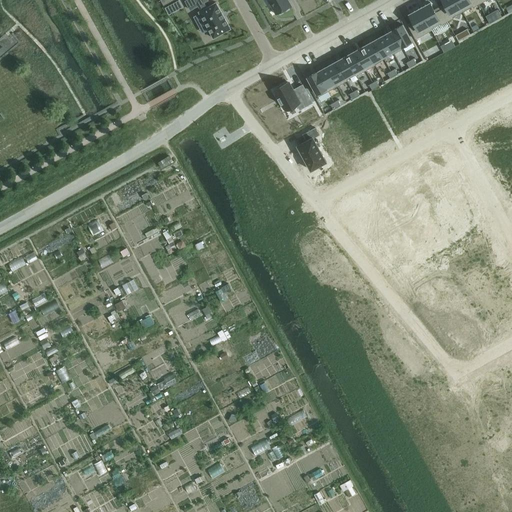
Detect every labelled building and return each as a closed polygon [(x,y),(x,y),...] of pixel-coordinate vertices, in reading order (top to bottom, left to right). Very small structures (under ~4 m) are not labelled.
[(179,0),(178,0),(173,3),(177,10),(183,7),(179,0)] [(207,0),(187,0),(185,1),(190,10),(198,5),(201,11),(200,11),(199,12),(199,13),(200,13),(209,29),(213,37),(213,38),(214,38),(214,37),(230,29),(231,29),(230,28),(216,3),(217,3),(216,2),(215,3),(206,8),(204,2),(208,0),(207,0)] [(270,1),(273,6),(272,6),(276,14),(291,6),(287,0),(268,0),(269,1),(270,1)] [(456,0),(442,0),(446,6),(441,9),(447,21),(454,18),(453,17),(463,11),(461,9),(456,0)] [(473,7),(479,4),(476,0),(456,0),(461,9),(463,11),(472,6),(473,7)] [(421,8),(420,8),(432,30),(431,29),(441,23),(441,25),(447,21),(441,9),(435,12),(430,3),(425,5),(421,7),(421,8)] [(418,9),(415,11),(414,11),(409,14),(415,24),(409,27),(415,39),(432,30),(420,8),(419,9),(418,9)] [(403,24),(394,29),(403,46),(402,46),(404,48),(405,51),(414,46),(412,41),(403,24)] [(384,35),(395,53),(404,48),(402,46),(403,46),(394,29),(393,30),(384,35)] [(470,34),(467,29),(456,35),(458,41),(470,34)] [(375,40),(384,56),(392,52),(393,54),(394,53),(395,53),(384,35),(375,40)] [(375,40),(374,40),(365,45),(376,64),(385,59),(383,56),(384,56),(375,40)] [(376,64),(365,45),(356,50),(367,70),(376,65),(375,64),(376,64)] [(504,48),(488,57),(499,77),(510,71),(505,61),(510,58),(504,48)] [(347,55),(357,75),(366,70),(367,70),(356,50),(347,55)] [(357,75),(347,55),(346,56),(337,61),(347,79),(355,75),(356,76),(357,75)] [(488,57),(473,66),(478,76),(483,73),(489,83),(499,77),(488,57)] [(328,66),(338,85),(347,80),(347,79),(337,61),(336,61),(328,66)] [(329,91),(338,86),(338,85),(328,66),(327,66),(318,71),(329,91)] [(473,66),(457,75),(468,94),(478,89),(473,79),(478,76),(473,66)] [(318,71),(317,72),(307,77),(318,97),(329,91),(318,71)] [(457,75),(441,83),(447,93),(452,90),(457,100),(468,94),(457,75)] [(289,82),(275,90),(279,97),(277,98),(281,104),(283,103),(286,110),(297,104),(300,109),(312,102),(303,85),(293,90),(289,82)] [(437,84),(426,90),(436,107),(447,102),(437,84)] [(426,90),(417,95),(426,113),(436,107),(426,90)] [(417,95),(407,100),(417,118),(426,113),(417,95)] [(407,100),(398,105),(408,123),(417,118),(407,100)] [(398,105),(387,111),(397,129),(408,123),(398,105)] [(379,116),(368,121),(378,139),(389,133),(379,116)] [(368,121),(359,127),(369,144),(378,139),(368,121)] [(315,127),(303,134),(307,140),(298,145),(311,170),(326,161),(313,138),(319,134),(315,127)] [(359,127),(349,132),(359,150),(369,144),(359,127)] [(499,127),(488,133),(498,151),(511,143),(508,136),(504,138),(499,127)] [(349,132),(339,138),(349,155),(359,150),(349,132)] [(488,133),(476,140),(480,147),(482,146),(488,157),(498,151),(488,133)] [(424,167),(409,175),(413,182),(446,164),(440,154),(434,158),(433,155),(426,159),(427,162),(423,164),(424,167)] [(446,164),(413,182),(413,183),(426,176),(434,191),(450,182),(447,176),(451,174),(446,164)] [(358,203),(348,208),(351,213),(350,213),(354,218),(354,219),(356,222),(358,221),(358,222),(364,218),(366,221),(374,216),(372,214),(380,209),(376,201),(389,193),(382,181),(356,195),(360,200),(358,201),(358,203)] [(450,182),(434,191),(443,206),(463,195),(457,185),(453,188),(450,182)] [(463,195),(443,206),(452,222),(467,213),(464,208),(468,205),(463,195)] [(143,211),(121,223),(127,235),(136,230),(132,222),(136,220),(139,226),(149,221),(143,211)] [(467,213),(452,222),(460,238),(480,227),(475,217),(470,219),(467,213)] [(380,233),(372,237),(381,252),(403,240),(398,231),(403,228),(397,216),(379,226),(377,227),(380,232),(380,233)] [(480,227),(460,238),(469,253),(485,245),(481,239),(486,237),(480,227)] [(167,237),(171,244),(176,241),(173,234),(167,237)] [(159,237),(146,244),(150,251),(163,244),(159,237)] [(485,245),(469,253),(477,269),(497,258),(492,248),(488,250),(485,245)] [(205,246),(199,249),(203,255),(209,251),(205,246)] [(415,248),(391,262),(395,268),(397,267),(401,275),(421,264),(417,256),(419,255),(415,248)] [(131,252),(124,255),(127,261),(134,258),(131,252)] [(83,264),(90,263),(88,254),(81,255),(83,264)] [(497,258),(477,269),(486,285),(502,276),(499,270),(503,268),(497,258)] [(424,285),(416,289),(424,304),(446,292),(441,283),(446,280),(439,268),(422,278),(425,283),(423,284),(424,285)] [(494,300),(482,307),(511,290),(511,284),(509,279),(505,282),(502,276),(486,285),(494,300)] [(140,285),(132,286),(134,296),(142,294),(140,285)] [(511,290),(482,307),(486,315),(501,306),(502,309),(507,306),(508,309),(511,306),(511,290)] [(41,311),(52,303),(49,300),(39,307),(41,311)] [(156,321),(147,326),(149,331),(158,327),(156,321)] [(41,323),(34,327),(37,333),(44,329),(41,323)] [(208,329),(213,339),(225,334),(220,324),(208,329)] [(41,338),(45,342),(51,337),(47,333),(41,338)] [(129,358),(140,352),(137,346),(126,351),(129,358)] [(65,385),(70,383),(64,369),(59,371),(65,385)] [(124,381),(137,375),(134,370),(122,377),(124,381)] [(141,383),(131,389),(135,396),(145,391),(141,383)] [(269,386),(264,389),(268,397),(273,395),(269,386)] [(207,412),(214,410),(212,402),(205,404),(207,412)] [(82,403),(76,406),(78,411),(85,408),(82,403)] [(150,419),(160,414),(157,408),(156,409),(153,403),(144,408),(150,419)] [(94,468),(99,475),(108,469),(103,462),(94,468)] [(351,501),(360,497),(354,484),(345,488),(351,501)] [(323,494),(317,499),(324,508),(330,503),(323,494)] [(183,511),(193,506),(188,495),(178,499),(183,511)]
